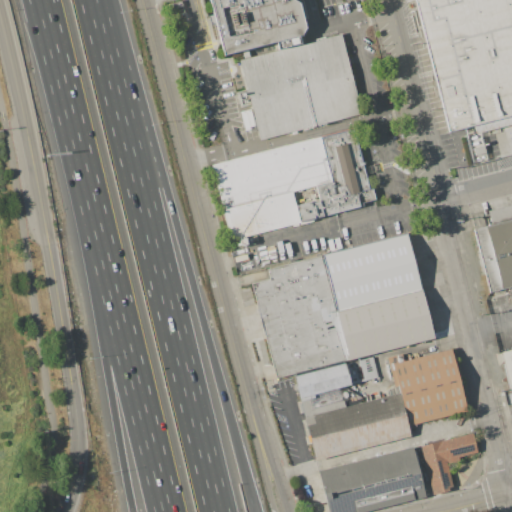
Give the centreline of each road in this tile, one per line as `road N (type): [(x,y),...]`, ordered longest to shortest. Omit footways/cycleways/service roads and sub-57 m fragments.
road 1 (motorway): [(254,511),(156,159),(92,0)]
road 2 (motorway): [(216,511),(91,0)]
road 3 (tertiary): [(0,12),(24,107),(76,426),(63,511)]
road 4 (tertiary): [(141,0),(265,464)]
road 5 (motorway): [(82,170),(165,511)]
road 6 (motorway): [(82,170),(131,511)]
road 7 (residential): [(441,198),(511,498)]
road 8 (residential): [(389,0),(441,198)]
road 9 (motorway): [(40,0),(82,170)]
